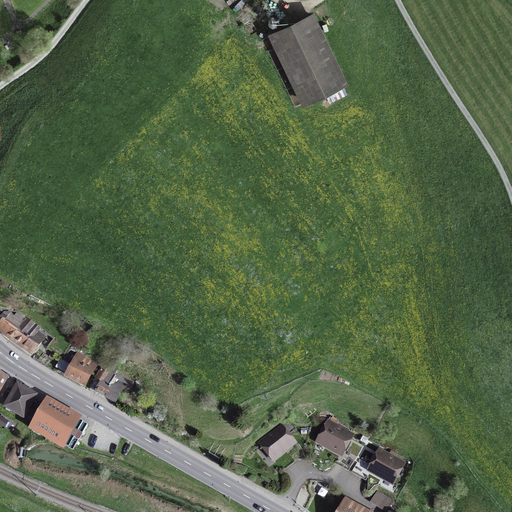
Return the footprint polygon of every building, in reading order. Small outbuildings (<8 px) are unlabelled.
[(322,42),(310,16),(272,34),(305,102),(341,85),(321,42),(322,42)] [(10,312),(0,326),(0,329),(32,352),(43,336),(10,312)] [(81,353),(69,375),(84,383),(96,361),(81,353)] [(104,362),(90,389),(97,393),(98,391),(115,401),(124,384),(126,385),(126,384),(112,376),(113,374),(132,384),(136,380),(104,362)] [(162,384),(146,412),(211,449),(227,421),(162,384)] [(18,386),(6,407),(23,416),(34,396),(18,386)] [(48,404),(34,429),(62,444),(70,430),(81,436),(87,426),(48,404)] [(329,424),(319,442),(340,454),(335,462),(349,470),(356,457),(343,450),(350,436),(329,424)] [(281,428),(261,443),(274,459),(293,444),(281,428)] [(359,459),(352,472),(366,479),(371,471),(392,482),(402,465),(380,453),(373,466),(359,459)] [(386,496),(380,507),(386,511),(393,500),(386,496)] [(368,511),(348,500),(341,511),(368,511)]
